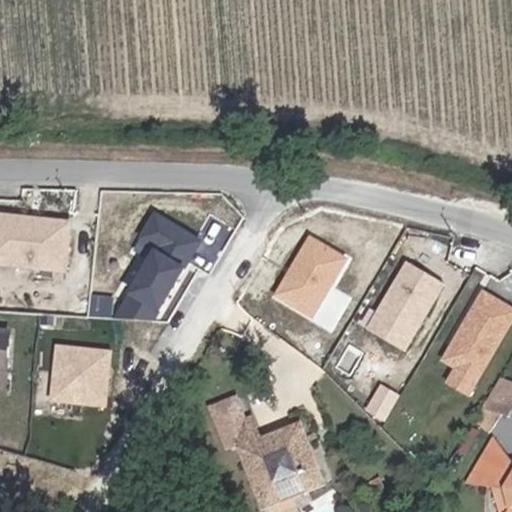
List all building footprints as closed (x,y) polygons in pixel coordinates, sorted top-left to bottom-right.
[(0,210),(0,264),(75,272),(80,218),(0,210)] [(161,219),(152,235),(171,246),(180,230),(161,219)] [(323,318),(354,253),(310,232),(279,298),(323,318)] [(412,257),(371,326),(415,352),(456,283),(412,257)] [(449,381),(477,397),(511,333),(511,300),(485,285),(444,359),(457,366),(449,381)] [(0,331),(0,370),(13,370),(14,332),(0,331)] [(57,394),(98,397),(103,348),(61,344),(57,394)] [(13,370),(0,370),(0,389),(11,390),(13,370)] [(511,377),(503,373),(486,410),(509,421),(511,414),(511,377)] [(299,425),(264,438),(254,442),(245,419),(236,398),(210,408),(227,448),(240,443),(267,507),(323,483),(299,425)] [(255,415),(245,419),(254,442),(264,438),(255,415)] [(511,452),(496,434),(472,475),(511,480),(511,482),(511,501),(508,506),(511,508),(511,452)]
